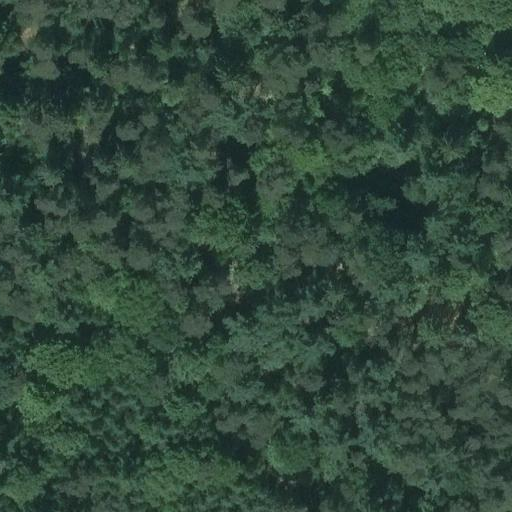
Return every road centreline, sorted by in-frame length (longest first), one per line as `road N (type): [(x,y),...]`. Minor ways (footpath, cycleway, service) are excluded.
road 1 (track): [(188,250),(472,13),(462,0)]
road 2 (track): [(0,402),(188,250)]
